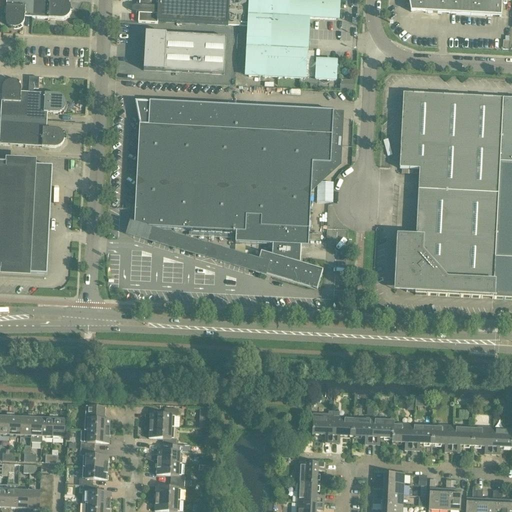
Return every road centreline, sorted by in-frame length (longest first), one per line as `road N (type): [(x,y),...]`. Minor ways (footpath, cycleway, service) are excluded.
road 1 (tertiary): [(88,331),(511,352)]
road 2 (tertiary): [(511,335),(89,314)]
road 3 (unclassified): [(100,74),(89,314)]
road 4 (unknown): [(367,112),(130,97)]
road 5 (unclassified): [(100,74),(0,69),(1,40),(101,45)]
road 6 (unclassified): [(360,230),(372,28)]
road 7 (residential): [(511,483),(486,473),(347,466)]
road 8 (unclassified): [(511,66),(404,60),(372,28)]
